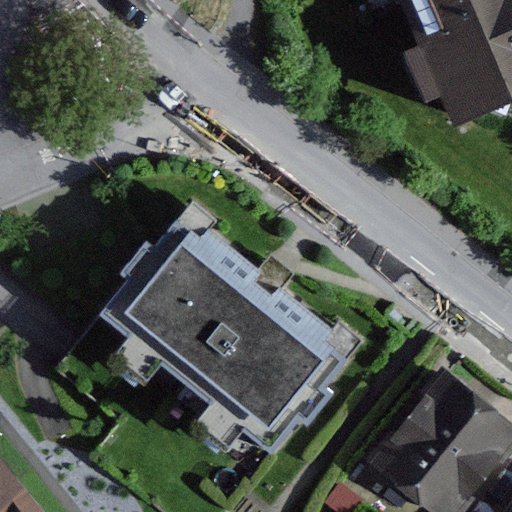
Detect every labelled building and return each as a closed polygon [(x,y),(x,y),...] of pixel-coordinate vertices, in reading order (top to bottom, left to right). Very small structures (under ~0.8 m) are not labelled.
[(511,0),(407,0),(458,117),(487,105),(506,112),(511,97),(511,0)] [(37,125),(68,102),(43,68),(12,91),(37,125)] [(183,219),(106,310),(268,446),(345,355),(183,219)] [(511,396),(468,357),(399,435),(465,493),(511,439),(511,396)] [(0,511),(41,511),(0,466),(0,511)]
